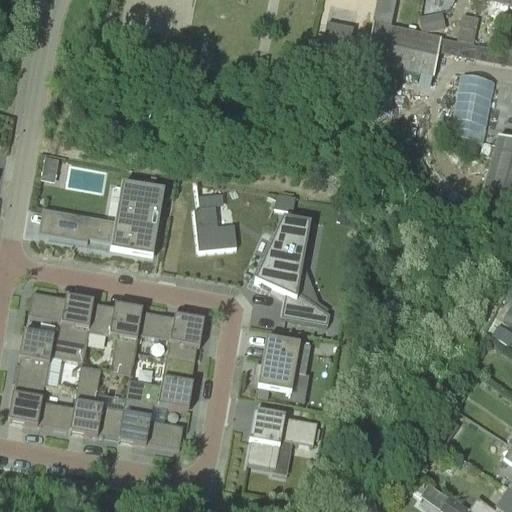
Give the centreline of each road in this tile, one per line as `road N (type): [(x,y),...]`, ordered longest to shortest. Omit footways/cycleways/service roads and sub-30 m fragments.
road 1 (residential): [(6,266),(208,302),(227,314),(230,329),(199,480),(0,451)]
road 2 (residential): [(6,266),(56,0)]
